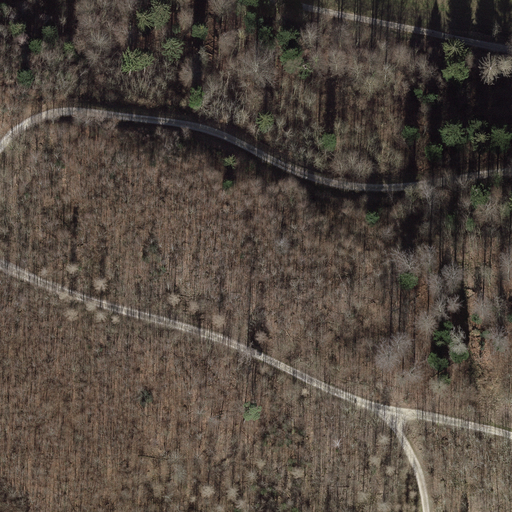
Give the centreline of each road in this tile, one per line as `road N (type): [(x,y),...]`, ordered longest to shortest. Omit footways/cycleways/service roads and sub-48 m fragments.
road 1 (track): [(0,149),(27,121),(85,110),(207,129),(316,179),(353,187),(511,170)]
road 2 (track): [(0,263),(92,301),(223,338),(388,410)]
road 3 (track): [(511,52),(273,0)]
road 4 (track): [(388,410),(511,434)]
